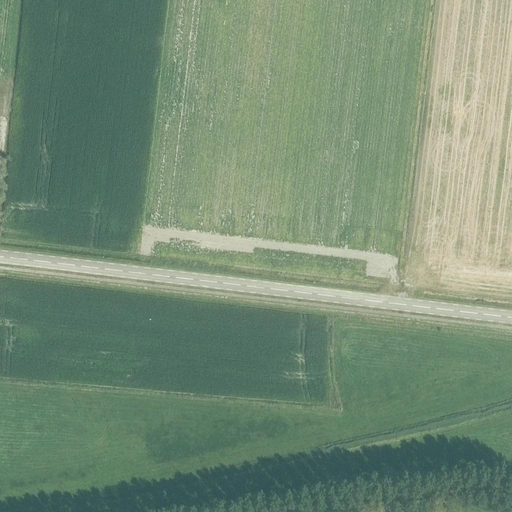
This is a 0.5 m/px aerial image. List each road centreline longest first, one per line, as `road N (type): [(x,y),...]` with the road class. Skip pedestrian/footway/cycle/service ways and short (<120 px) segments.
road 1 (tertiary): [(0,257),(511,317)]
road 2 (track): [(329,511),(484,492),(511,503)]
